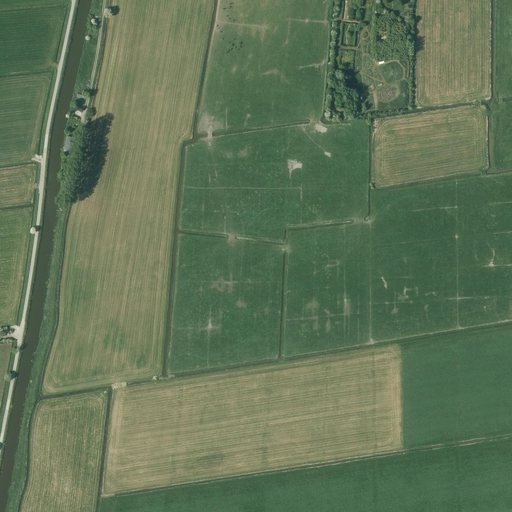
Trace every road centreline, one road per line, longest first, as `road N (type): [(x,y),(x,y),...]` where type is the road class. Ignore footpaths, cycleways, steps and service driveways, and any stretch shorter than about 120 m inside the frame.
road 1 (unclassified): [(0,442),(73,0)]
road 2 (track): [(13,511),(77,152)]
